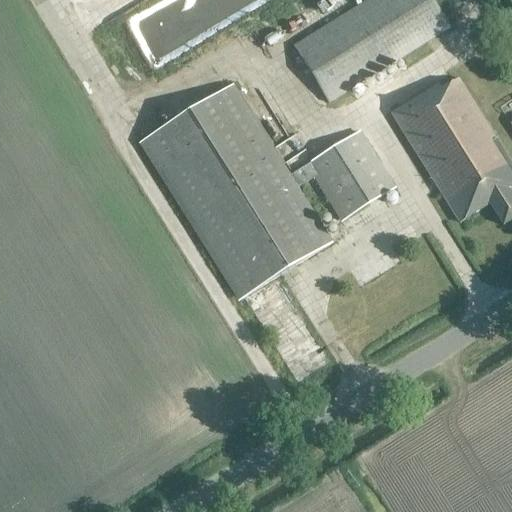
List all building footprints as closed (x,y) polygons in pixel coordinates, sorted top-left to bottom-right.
[(370,0),(293,48),(328,105),(449,29),(430,0),(370,0)] [(434,0),(442,16),(461,7),(457,0),(434,0)] [(503,227),(511,221),(511,196),(510,193),(511,191),(511,166),(461,82),(442,93),(439,88),(392,114),(459,223),(488,206),(503,227)] [(242,301),(332,245),(297,190),(314,179),(341,222),(394,189),(360,134),(289,178),(232,88),(143,144),(242,301)] [(267,136),(276,133),(262,99),(252,103),(267,136)]
